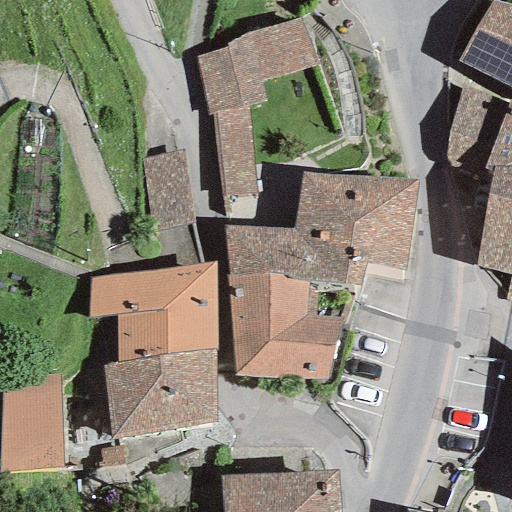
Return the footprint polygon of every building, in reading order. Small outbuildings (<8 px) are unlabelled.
[(511,7),(493,2),(455,62),(511,89),(511,7)] [(228,46),(196,57),(212,119),(224,197),(256,193),(245,103),(264,97),(260,80),(318,62),(299,16),(225,34),(228,46)] [(511,106),(459,86),(443,159),(449,167),(491,178),(475,267),(510,275),(505,301),(511,302),(511,106)] [(184,148),(140,155),(151,230),(195,223),(184,148)] [(414,178),(299,172),(292,227),(223,224),(227,275),(306,281),(359,285),(366,261),(408,267),(414,178)] [(212,263),(90,280),(89,316),(117,315),(119,364),(215,350),(212,263)] [(306,320),(306,281),(227,275),(234,375),(324,385),(339,320),(306,320)] [(217,421),(215,350),(119,364),(101,365),(110,441),(217,421)] [(0,471),(63,466),(59,373),(3,375),(2,388),(1,426),(0,439),(0,471)] [(340,511),(337,472),(220,474),(223,511),(340,511)]
